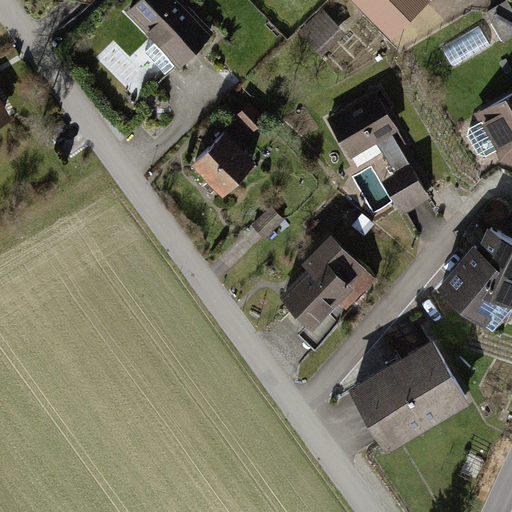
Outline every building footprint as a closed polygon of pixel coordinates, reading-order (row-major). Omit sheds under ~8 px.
[(181,0),(144,0),(132,12),(182,62),(213,32),(181,0)] [(359,0),(393,33),(425,0),(359,0)] [(341,29),(325,13),(304,33),(320,49),(341,29)] [(2,77),(0,78),(0,129),(25,114),(2,77)] [(370,86),(324,113),(347,153),(394,126),(370,86)] [(256,130),(263,114),(244,105),(237,121),(256,130)] [(511,108),(484,128),(511,166),(511,108)] [(220,123),(188,155),(220,187),(252,156),(220,123)] [(406,159),(379,175),(400,209),(427,192),(406,159)] [(265,201),(247,219),(261,235),(280,217),(265,201)] [(511,231),(500,222),(456,277),(503,315),(511,304),(511,231)] [(277,287),(309,318),(348,278),(333,262),(347,246),(326,226),(306,246),(304,261),(277,287)] [(446,334),(368,382),(405,444),(484,396),(446,334)]
